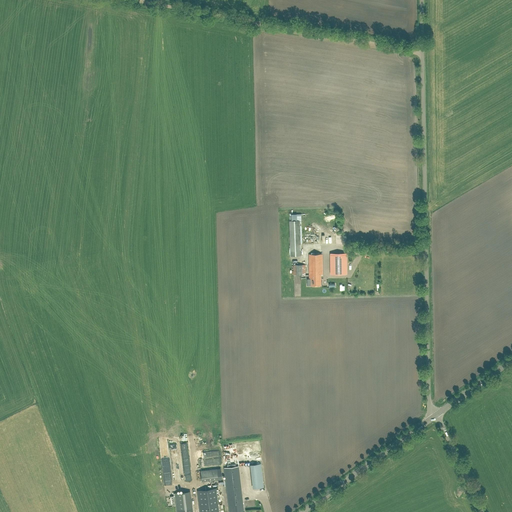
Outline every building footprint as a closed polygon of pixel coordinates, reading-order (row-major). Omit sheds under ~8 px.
[(290,256),(300,255),(299,221),(289,221),(290,256)] [(330,274),(347,274),(347,253),(330,253),(330,274)] [(321,285),(321,275),(323,275),(322,254),(309,254),(309,278),(311,278),(311,286),(321,285)] [(305,264),(294,265),(294,275),(305,275),(305,264)] [(263,487),(260,464),(250,465),(253,488),(263,487)] [(229,511),(233,511),(243,511),(241,489),(238,466),(224,468),(227,491),(229,511)] [(219,468),(198,470),(199,482),(203,481),(203,482),(216,481),(215,474),(220,473),(219,468)] [(218,511),(216,489),(197,491),(199,511),(218,511)] [(192,511),(190,491),(174,493),(176,511),(192,511)]
